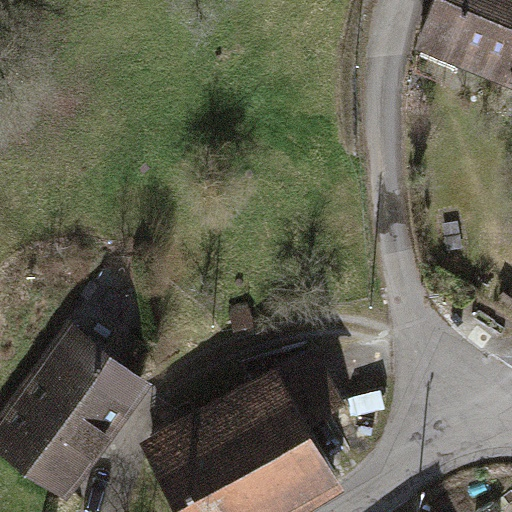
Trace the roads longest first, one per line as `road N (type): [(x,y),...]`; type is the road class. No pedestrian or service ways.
road 1 (residential): [(469,437),(453,377),(418,332),(375,104),(405,0)]
road 2 (tertiary): [(338,511),(469,437)]
